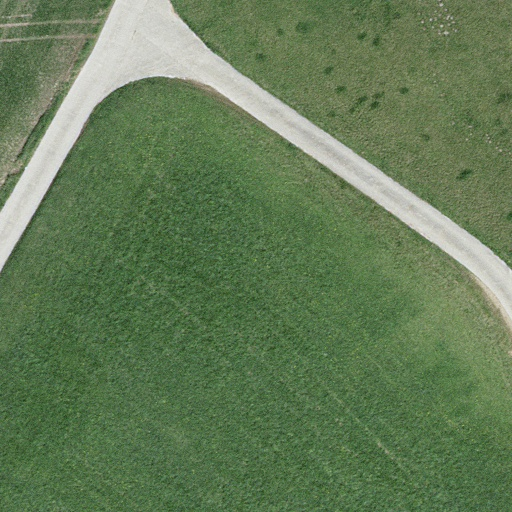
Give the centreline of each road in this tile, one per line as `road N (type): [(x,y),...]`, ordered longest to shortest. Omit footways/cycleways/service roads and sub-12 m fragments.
road 1 (track): [(128,26),(446,242),(511,310)]
road 2 (track): [(137,0),(0,249)]
